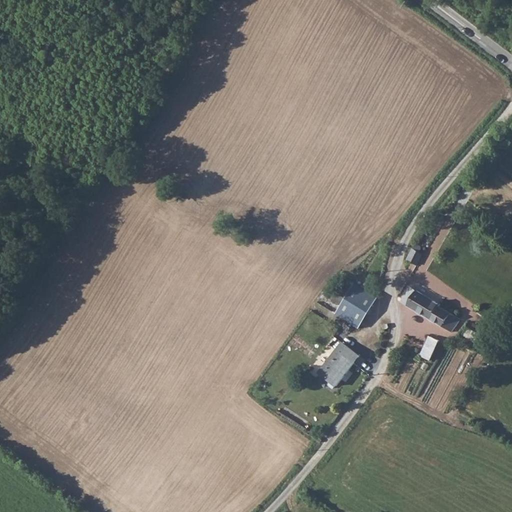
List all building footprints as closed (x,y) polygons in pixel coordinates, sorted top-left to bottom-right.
[(423,254),(412,249),(407,260),(418,266),(423,254)] [(381,295),(356,280),(345,296),(340,304),(335,313),(360,328),(381,295)] [(440,304),(409,286),(400,302),(455,333),(463,319),(439,306),(440,304)] [(421,355),(432,360),(441,340),(430,335),(421,355)] [(343,343),(319,372),(336,387),(361,357),(343,343)]
